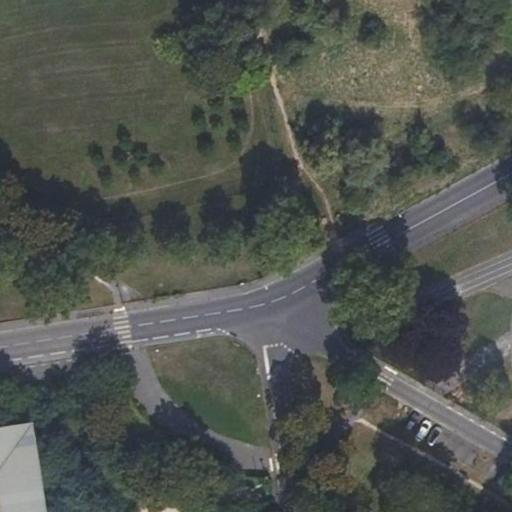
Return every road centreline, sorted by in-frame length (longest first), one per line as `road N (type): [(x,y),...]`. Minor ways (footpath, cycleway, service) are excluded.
road 1 (residential): [(258,305),(511,454)]
road 2 (track): [(339,272),(315,232),(252,0)]
road 3 (unclassified): [(258,305),(339,272),(511,172)]
road 4 (unclassified): [(0,347),(258,305)]
road 5 (residential): [(292,511),(258,305)]
